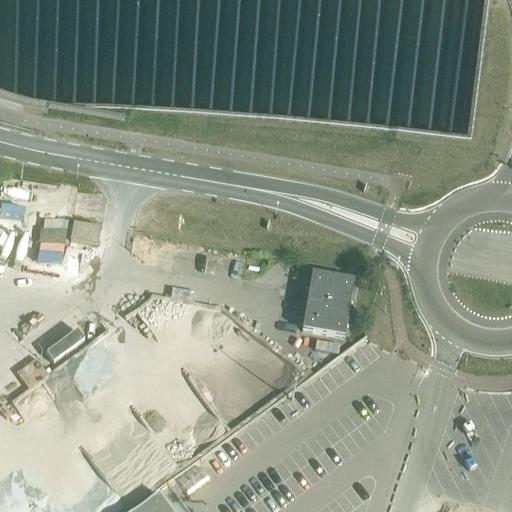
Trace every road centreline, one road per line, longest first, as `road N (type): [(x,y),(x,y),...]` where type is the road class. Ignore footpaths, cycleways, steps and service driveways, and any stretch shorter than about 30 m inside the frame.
road 1 (motorway): [(0,60),(246,72),(511,99)]
road 2 (motorway): [(511,35),(117,0)]
road 3 (secondary): [(271,195),(0,142)]
road 4 (secondary): [(435,230),(328,197),(271,195)]
road 5 (secondary): [(271,195),(422,266)]
road 6 (secondary): [(422,266),(438,319),(478,344),(511,344)]
